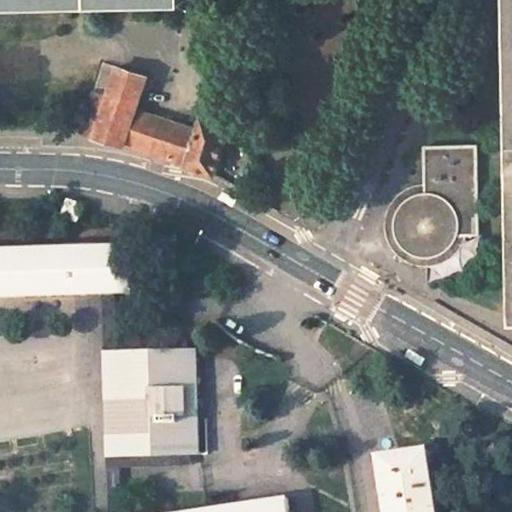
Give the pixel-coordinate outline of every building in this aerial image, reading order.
[(118,66),(103,62),(94,91),(109,95),(118,66)] [(147,76),(118,66),(109,95),(96,136),(124,145),(125,143),(136,109),(147,76)] [(180,124),(136,109),(125,143),(169,158),(187,164),(198,130),(193,129),(180,124)] [(230,127),(201,118),(198,130),(187,164),(186,166),(214,175),(230,127)] [(395,236),(408,252),(428,258),(428,256),(446,251),(459,234),(479,234),(479,233),(477,145),(425,146),(426,182),(426,192),(416,193),(408,198),(407,196),(395,214),(395,236)] [(132,248),(0,252),(0,297),(115,294),(133,293),(132,248)] [(118,353),(106,354),(109,457),(199,454),(197,351),(118,353)] [(405,456),(383,460),(390,511),(439,511),(430,452),(405,456)] [(210,511),(289,511),(288,500),(210,511)]
